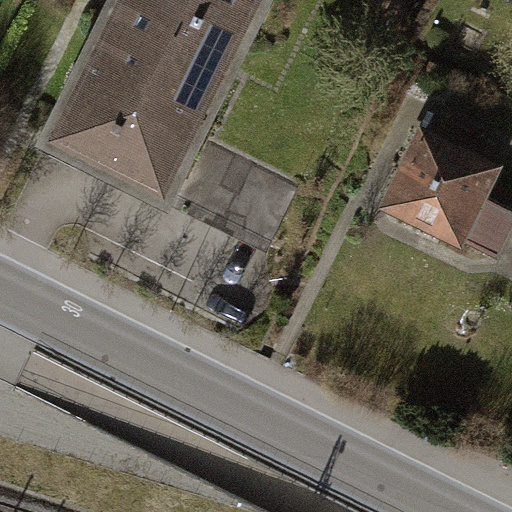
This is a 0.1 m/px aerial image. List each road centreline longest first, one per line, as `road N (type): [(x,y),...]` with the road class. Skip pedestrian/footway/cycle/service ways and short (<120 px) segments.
road 1 (tertiary): [(450,511),(0,291)]
road 2 (unknown): [(3,238),(33,184),(69,167),(283,253)]
